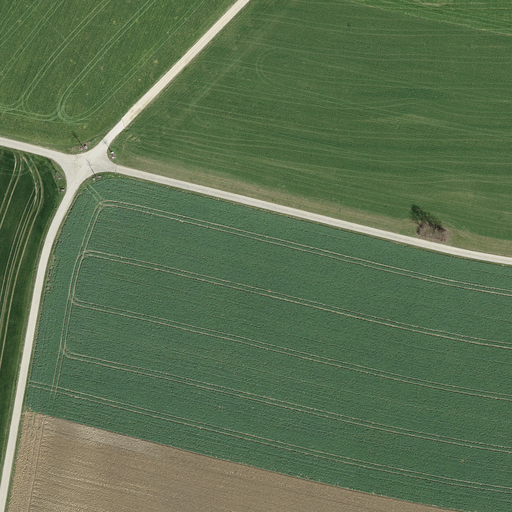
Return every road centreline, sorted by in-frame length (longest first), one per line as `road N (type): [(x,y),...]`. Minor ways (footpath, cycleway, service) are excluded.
road 1 (unclassified): [(78,162),(388,243),(511,261)]
road 2 (track): [(0,504),(42,262),(78,162)]
road 3 (track): [(242,0),(78,162)]
